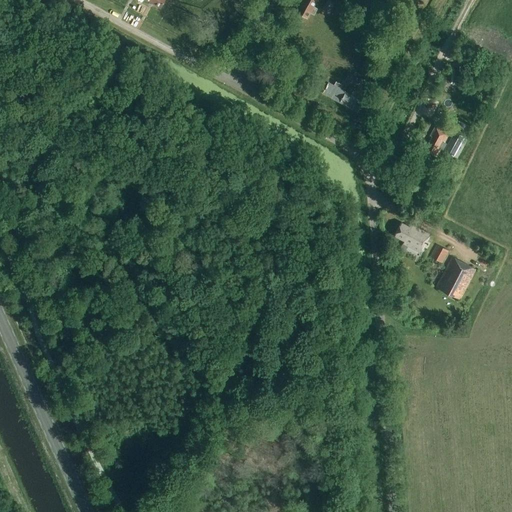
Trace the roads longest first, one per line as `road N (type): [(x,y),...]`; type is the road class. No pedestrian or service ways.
road 1 (unclassified): [(394,511),(370,179),(338,140),(229,81)]
road 2 (primary): [(86,511),(0,317)]
road 3 (track): [(370,179),(411,125),(471,0)]
road 4 (unclassified): [(229,81),(78,0)]
